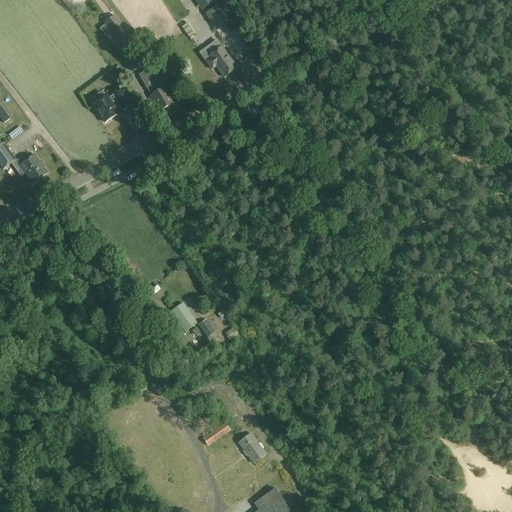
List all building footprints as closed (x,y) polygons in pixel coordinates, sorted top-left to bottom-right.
[(194,0),(202,11),(216,1),(215,0),(194,0)] [(84,27),(90,36),(114,20),(104,5),(89,16),(93,21),(84,27)] [(207,19),(218,36),(225,32),(215,15),(207,19)] [(106,26),(122,47),(130,40),(115,19),(106,26)] [(190,45),(198,40),(190,29),(183,34),(190,45)] [(237,69),(222,48),(209,57),(210,59),(206,62),(212,70),(216,67),(224,78),(237,69)] [(139,75),(147,89),(151,96),(160,112),(174,104),(165,88),(160,81),(151,66),(148,68),(145,63),(137,68),(140,74),(139,75)] [(107,97),(94,105),(105,123),(118,115),(115,110),(121,107),(123,110),(132,105),(122,90),(114,95),(115,97),(109,100),(107,97)] [(0,145),(0,166),(2,170),(16,160),(4,143),(0,145)] [(33,185),(48,174),(35,155),(20,166),(33,185)] [(183,303),(171,312),(185,333),(198,324),(183,303)] [(207,339),(215,333),(207,320),(198,326),(207,339)] [(234,328),(225,334),(230,341),(232,340),(233,342),(240,337),(234,328)] [(213,444),(231,431),(225,423),(207,436),(213,444)] [(252,435),(240,443),(254,464),(267,456),(252,435)] [(291,511),(275,489),(254,504),(259,511),(257,511),(291,511)] [(244,511),(255,511),(248,501),(244,504),(248,510),(244,511)]
